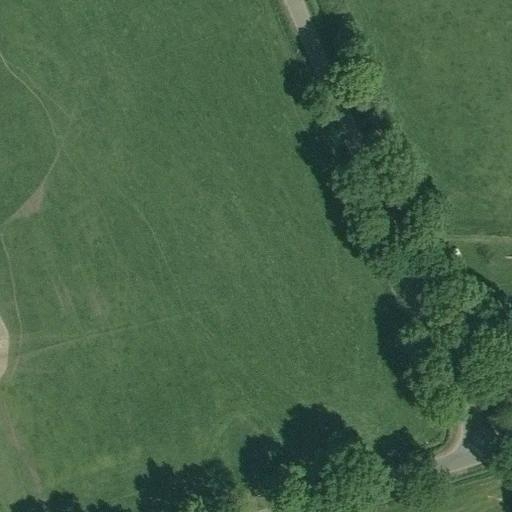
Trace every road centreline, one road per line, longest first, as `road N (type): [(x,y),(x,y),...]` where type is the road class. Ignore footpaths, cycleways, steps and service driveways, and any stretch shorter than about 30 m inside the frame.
road 1 (unclassified): [(487,454),(294,0)]
road 2 (unclassified): [(295,511),(487,454)]
